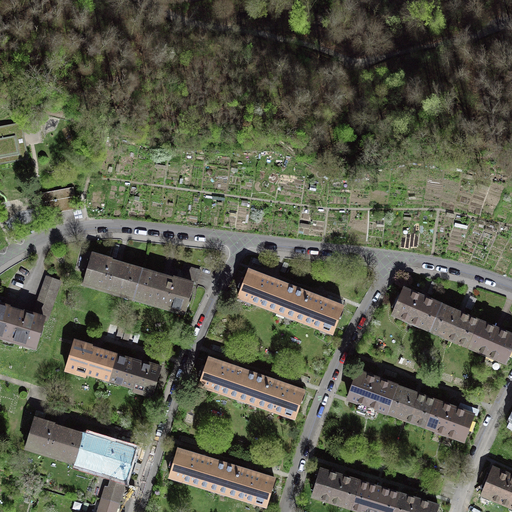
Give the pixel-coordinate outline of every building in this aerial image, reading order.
[(0,163),(18,160),(18,161),(29,159),(22,122),(0,126),(0,163)] [(75,196),(73,187),(73,188),(48,193),(48,192),(47,192),(34,195),(36,204),(49,201),(50,207),(51,208),(51,213),(52,213),(64,210),(76,208),(76,209),(77,209),(75,196)] [(135,296),(142,271),(122,265),(122,264),(119,263),(116,262),(116,263),(111,262),(111,260),(92,255),(84,284),(114,293),(115,290),(135,296)] [(280,271),(285,273),(289,263),(284,261),(280,271)] [(163,277),(142,271),(135,296),(155,302),(154,304),(184,313),(192,284),(196,285),(198,277),(200,270),(186,265),(181,281),(174,279),(173,280),(168,278),(166,277),(163,276),(163,277)] [(285,316),(297,285),(274,276),(248,266),(236,297),(240,298),(238,301),(248,305),(250,302),(276,312),(276,314),(283,316),(284,315),(285,316)] [(47,277),(40,296),(33,315),(43,319),(47,320),(61,282),(47,277)] [(319,294),(297,285),(285,316),(285,317),(293,320),(293,319),(320,329),(320,330),(330,334),(330,333),(333,334),(345,303),(343,303),(344,301),(328,295),(327,297),(319,294)] [(430,330),(441,305),(426,298),(426,297),(423,296),(420,295),(419,296),(404,289),(393,314),(430,330)] [(0,304),(0,336),(35,347),(43,319),(33,315),(25,313),(24,314),(19,312),(19,311),(16,311),(13,310),(8,309),(8,308),(0,304)] [(468,346),(479,321),(463,314),(464,313),(460,312),(457,311),(457,312),(441,305),(430,330),(468,346)] [(494,328),(479,321),(468,346),(506,363),(511,347),(511,335),(501,331),(501,330),(498,328),(495,327),(494,328)] [(110,380),(117,356),(100,351),(100,350),(97,349),(95,348),(94,349),(91,348),(91,347),(75,342),(67,369),(85,375),(86,372),(110,380)] [(247,402),(257,371),(235,364),(208,355),(198,386),(247,402)] [(135,361),(117,356),(110,380),(134,387),(134,390),(152,395),(160,368),(144,363),(144,364),(140,363),(141,362),(138,361),(135,361)] [(279,379),(257,371),(247,402),(246,404),(254,407),(255,405),(282,414),(281,417),(291,421),(292,417),(295,418),(306,388),(279,379)] [(387,413),(388,412),(397,387),(397,386),(388,383),(388,381),(383,379),(383,380),(378,379),(374,377),(374,376),(369,374),(369,376),(358,372),(348,398),(358,402),(355,410),(375,417),(378,409),(387,413)] [(413,392),(397,387),(388,412),(426,426),(435,401),(420,395),(420,394),(417,393),(413,391),(413,392)] [(451,407),(435,401),(426,426),(464,441),(474,415),(458,409),(458,408),(455,407),(451,406),(451,407)] [(77,460),(84,435),(64,429),(64,428),(61,428),(59,427),(58,427),(53,426),(53,425),(35,419),(26,447),(56,457),(57,454),(77,460)] [(105,442),(84,435),(77,460),(96,466),(96,469),(113,474),(109,487),(106,486),(102,498),(118,503),(135,450),(116,444),(116,445),(110,443),(111,443),(108,442),(105,441),(105,442)] [(218,492),(228,461),(202,453),(177,446),(174,456),(171,456),(168,465),(171,466),(168,477),(172,478),(171,481),(180,484),(181,481),(218,492)] [(250,471),(228,461),(218,492),(227,491),(227,493),(254,502),(255,499),(264,502),(264,505),(266,505),(275,479),(250,471)] [(493,468),(482,494),(482,495),(483,493),(491,496),(490,498),(511,506),(511,477),(509,476),(509,475),(493,468)] [(352,508),(360,481),(340,475),(321,469),(313,496),(352,508)] [(379,487),(360,481),(352,508),(366,511),(393,511),(399,493),(379,487)] [(418,499),(399,493),(393,511),(435,511),(438,505),(418,499)] [(115,511),(118,503),(102,498),(101,503),(99,503),(99,506),(100,506),(98,511),(97,511),(96,511),(115,511)]
